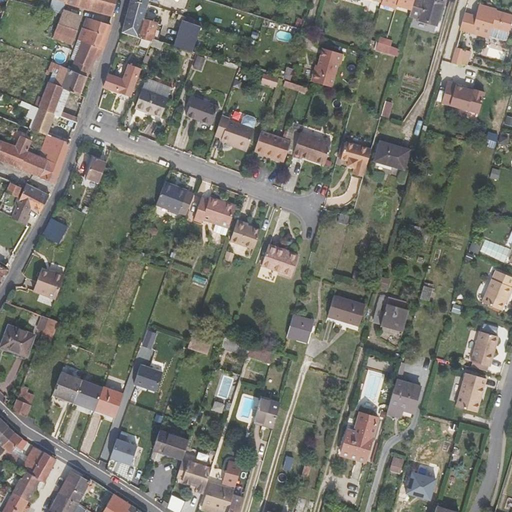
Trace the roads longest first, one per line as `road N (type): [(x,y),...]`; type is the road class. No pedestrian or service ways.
road 1 (residential): [(82,127),(315,209)]
road 2 (residential): [(82,127),(56,194),(0,293)]
road 3 (residential): [(152,511),(0,407)]
road 4 (unknown): [(408,135),(456,0)]
road 5 (residential): [(123,0),(82,127)]
road 6 (residential): [(511,382),(478,511)]
